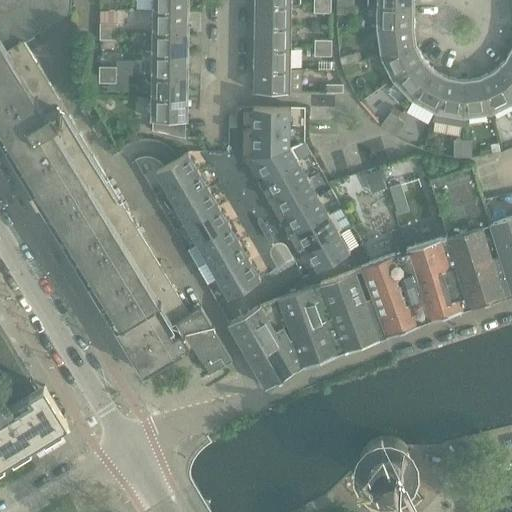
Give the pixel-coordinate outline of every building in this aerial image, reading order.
[(20,168),(20,167),(21,169),(25,176),(33,190),(34,189),(35,191),(34,192),(43,205),(47,212),(48,214),(52,222),(60,235),(61,235),(63,237),(62,238),(71,252),(74,258),(75,258),(76,260),(76,261),(84,273),(87,271),(148,371),(184,349),(183,348),(183,349),(182,347),(190,343),(209,374),(220,367),(220,368),(228,364),(232,361),(213,328),(214,328),(201,305),(200,307),(189,313),(93,154),(82,136),(69,115),(24,41),(72,14),(72,13),(72,0),(0,0),(0,139),(1,141),(3,140),(20,168)] [(152,0),(153,11),(190,12),(190,0),(152,0)] [(255,4),(255,26),(292,27),(292,5),(255,4)] [(332,6),(314,5),(314,14),(332,14),(332,6)] [(355,6),(338,6),(337,15),(355,15),(355,6)] [(377,7),(377,28),(415,29),(415,7),(377,7)] [(152,33),(190,33),(190,12),(153,11),(152,33)] [(100,32),(117,32),(118,24),(100,24),(100,32)] [(292,27),(255,26),(254,48),(292,48),(292,27)] [(415,29),(377,28),(381,55),(417,44),(415,29)] [(117,32),(100,32),(100,40),(117,40),(117,32)] [(152,54),(189,55),(190,33),(152,33),(152,54)] [(315,48),(332,49),(332,41),(315,40),(315,48)] [(381,55),(393,80),(424,59),(417,44),(381,55)] [(254,48),(254,69),(291,70),(292,48),(254,48)] [(332,49),(315,48),(315,57),(332,57),(332,49)] [(340,58),(343,67),(359,62),(356,53),(340,58)] [(189,55),(152,54),(152,76),(189,77),(189,55)] [(435,70),(424,59),(393,80),(412,100),(435,70)] [(494,71),(511,96),(511,64),(506,60),(494,71)] [(359,62),(343,67),(345,76),(362,71),(359,62)] [(99,75),(117,75),(117,67),(100,67),(99,75)] [(291,70),(254,69),(254,89),(253,89),(253,92),(256,92),(289,92),(289,93),(291,93),(291,92),(302,92),(302,70),(291,70)] [(412,100),(436,113),(449,77),(435,70),(412,100)] [(480,78),(491,114),(511,103),(511,96),(494,71),(480,78)] [(117,75),(99,75),(99,83),(116,83),(117,75)] [(151,98),(189,98),(189,77),(152,76),(151,98)] [(449,77),(436,113),(464,118),(464,80),(449,77)] [(464,80),(464,118),(491,114),(480,78),(464,80)] [(326,93),(343,93),(344,85),(326,84),(326,93)] [(189,98),(151,98),(151,118),(151,121),(153,121),(153,131),(186,138),(186,121),(189,121),(189,119),(188,119),(189,98)] [(276,269),(271,259),(270,257),(270,255),(270,253),(270,252),(271,250),(272,248),(274,246),(275,246),(277,245),(279,244),(281,245),(283,245),(284,246),(286,247),(287,247),(288,249),(304,277),(362,243),(304,143),(305,109),(237,108),(237,129),(233,129),(230,129),(230,153),(190,153),(164,167),(163,166),(162,164),(161,163),(159,161),(158,160),(156,159),(153,158),(149,157),(147,157),(143,157),(141,158),(140,159),(136,160),(218,302),(276,269)] [(381,127),(388,132),(398,118),(391,113),(381,127)] [(398,118),(388,132),(395,137),(405,124),(398,118)] [(454,158),(463,158),(463,140),(454,140),(454,158)] [(463,140),(463,158),(472,158),(472,141),(463,140)] [(448,237),(470,307),(471,307),(474,306),(503,297),(504,298),(506,297),(505,296),(511,294),(511,291),(491,223),(473,167),(431,180),(448,237)] [(511,216),(491,223),(511,291),(511,216)] [(407,249),(406,250),(429,320),(429,321),(431,320),(431,319),(461,310),(463,310),(463,309),(470,307),(448,237),(442,238),(407,249)] [(355,270),(380,338),(389,335),(389,334),(419,324),(422,323),(421,322),(429,320),(406,250),(396,253),(397,254),(362,266),(362,268),(355,270)] [(355,270),(318,284),(342,351),(378,339),(380,338),(355,270)] [(280,298),(305,365),(336,353),(336,354),(338,353),(338,352),(342,351),(318,284),(280,298)] [(305,365),(280,298),(260,305),(229,323),(267,388),(296,370),(298,369),(297,369),(305,365)] [(0,462),(30,445),(35,453),(64,436),(0,330),(0,398),(6,408),(0,411),(0,462)] [(413,466),(413,462),(413,459),(412,455),(410,451),(408,448),(405,445),(402,442),(398,440),(394,439),(390,438),(386,438),(381,438),(377,439),(373,441),(370,443),(367,446),(364,450),(362,454),(361,458),(360,462),(360,467),(360,470),(361,474),(363,477),(365,480),(368,483),(371,486),(375,488),(380,490),(383,490),(385,491),(388,491),(391,490),(394,490),(397,489),(399,488),(401,486),(404,484),(406,482),(408,479),(410,477),(411,474),(412,470),(413,466)] [(485,461),(463,443),(454,455),(475,472),(485,461)]
